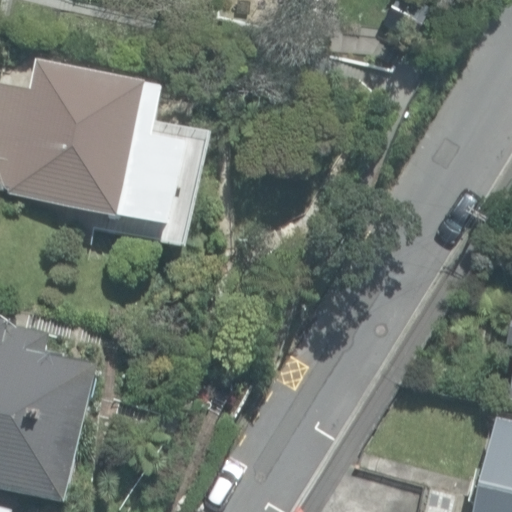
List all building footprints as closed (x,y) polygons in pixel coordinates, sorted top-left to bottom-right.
[(307,0),(306,5),(359,15),(361,0),(307,0)] [(12,196),(123,222),(124,216),(135,218),(146,171),(156,173),(161,153),(150,150),(162,96),(151,93),(152,89),(40,63),(34,92),(0,83),(0,187),(13,190),(12,196)] [(0,492),(72,510),(105,373),(49,359),(54,336),(0,323),(0,492)] [(179,373),(226,406),(247,377),(200,343),(179,373)] [(511,511),(511,425),(499,422),(477,511),(511,511)]
